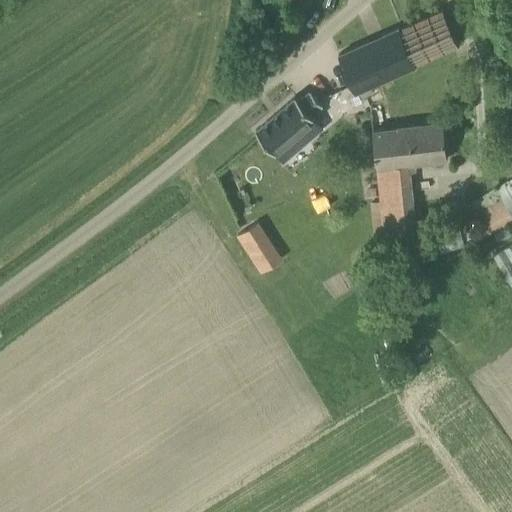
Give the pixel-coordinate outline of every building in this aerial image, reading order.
[(261,0),(279,20),(302,0),(261,0)] [(418,62),(441,51),(459,43),(444,8),(402,27),(418,62)] [(317,65),(332,99),(367,84),(370,110),(387,108),(384,77),(418,62),(402,27),(317,65)] [(310,88),(298,98),(296,95),(256,130),(273,150),(298,129),(308,140),(322,128),(312,116),(313,115),(311,112),(322,102),(310,88)] [(390,127),(387,108),(370,110),(377,167),(376,168),(387,259),(420,255),(410,163),(448,159),(443,121),(390,127)] [(485,237),(511,220),(511,179),(467,207),(485,237)] [(254,251),(323,229),(315,205),(246,228),(254,251)] [(511,242),(493,255),(511,283),(511,242)]
